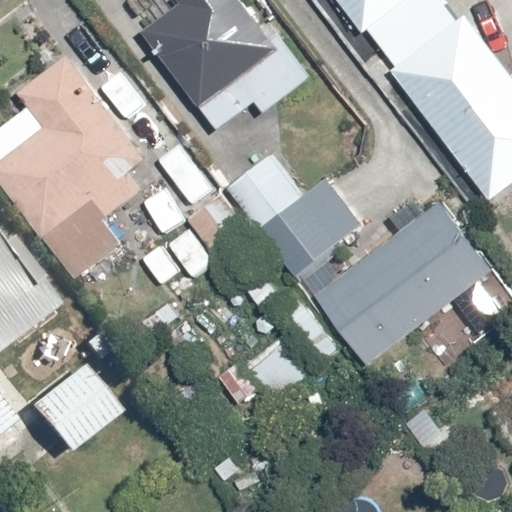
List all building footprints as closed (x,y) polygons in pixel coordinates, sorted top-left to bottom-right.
[(266,112),(316,75),(282,28),(273,34),(248,0),(176,0),(144,24),(220,129),(258,101),(266,112)] [(342,0),(367,33),(374,28),(381,38),(356,57),(383,93),(401,79),(490,198),(511,181),(511,76),(488,44),(507,30),(487,3),(465,19),(451,0),(342,0)] [(33,105),(0,129),(0,158),(3,162),(0,164),(0,172),(78,277),(125,242),(106,217),(143,189),(131,172),(149,158),(72,56),(24,92),(33,105)] [(177,133),(153,99),(131,115),(156,149),(177,133)] [(214,187),(183,147),(163,164),(193,203),(214,187)] [(306,195),(272,152),(230,185),(300,274),(366,222),(330,176),(306,195)] [(494,269),(441,200),(318,294),(371,363),(494,269)] [(259,261),(215,203),(167,241),(193,275),(217,256),(235,279),(259,261)] [(0,350),(62,301),(8,233),(0,238),(0,350)] [(340,347),(296,288),(274,304),(318,364),(340,347)] [(313,371),(285,332),(224,376),(246,406),(264,393),(270,402),(313,371)] [(119,414),(82,366),(30,406),(67,454),(119,414)] [(0,453),(39,424),(0,370),(0,453)]
